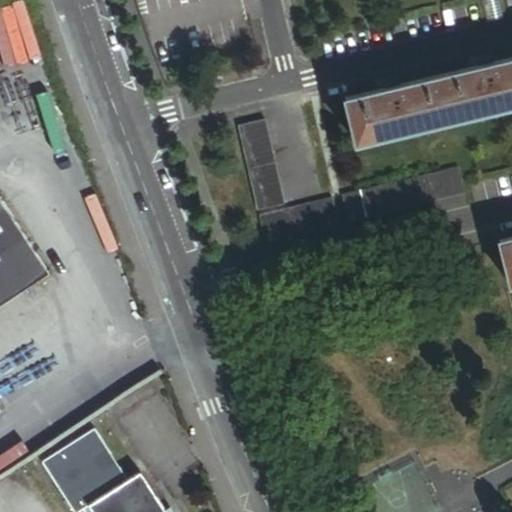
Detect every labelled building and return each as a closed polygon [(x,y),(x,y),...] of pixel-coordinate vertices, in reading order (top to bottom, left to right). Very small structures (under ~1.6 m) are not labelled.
[(511,58),(347,98),(346,98),(356,141),(511,103),(511,58)] [(291,201),(270,117),(244,123),(264,207),(291,201)] [(469,191),(463,166),(349,193),(355,218),(469,191)] [(343,221),(337,196),(266,213),(272,238),(343,221)] [(0,305),(50,273),(1,197),(0,197),(0,305)] [(511,283),(511,238),(501,241),(511,284),(511,283)] [(76,511),(87,505),(125,481),(91,427),(39,460),(71,511),(76,511)] [(140,471),(125,481),(87,505),(91,511),(166,511),(140,471)]
